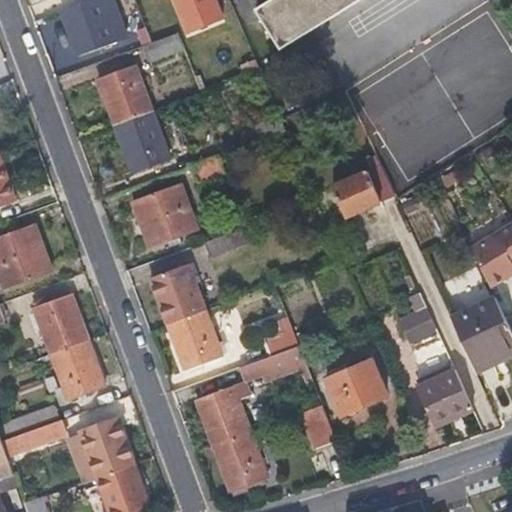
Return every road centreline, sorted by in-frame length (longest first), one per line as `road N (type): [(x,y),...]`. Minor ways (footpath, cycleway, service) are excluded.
road 1 (residential): [(195,511),(5,0)]
road 2 (residential): [(301,511),(511,445)]
